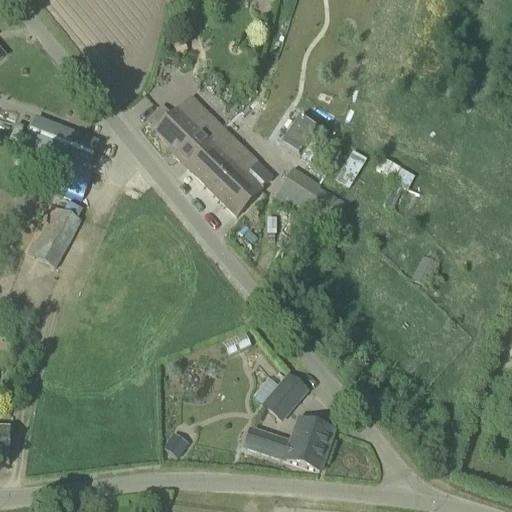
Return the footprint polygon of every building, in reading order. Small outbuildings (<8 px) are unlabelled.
[(145,125),(154,135),(170,151),(168,153),(186,171),(210,147),(208,145),(223,130),(191,98),(171,118),(161,108),(145,125)] [(317,132),(297,119),(279,147),(299,160),(317,132)] [(95,144),(38,122),(36,121),(25,149),(84,173),(95,144)] [(257,164),(223,130),(208,145),(210,147),(186,171),(236,220),(260,195),(244,178),(257,164)] [(345,171),(358,176),(364,160),(351,155),(345,171)] [(274,198),(276,199),(326,234),(344,208),(293,172),(274,198)] [(24,256),(25,256),(54,272),(79,224),(49,208),(24,256)] [(423,260),(411,283),(425,291),(437,268),(423,260)] [(280,424),(306,394),(288,379),(262,409),(280,424)] [(251,433),(245,450),(318,476),(332,435),(297,423),(290,446),(251,433)] [(0,467),(8,468),(9,432),(0,432),(0,467)]
